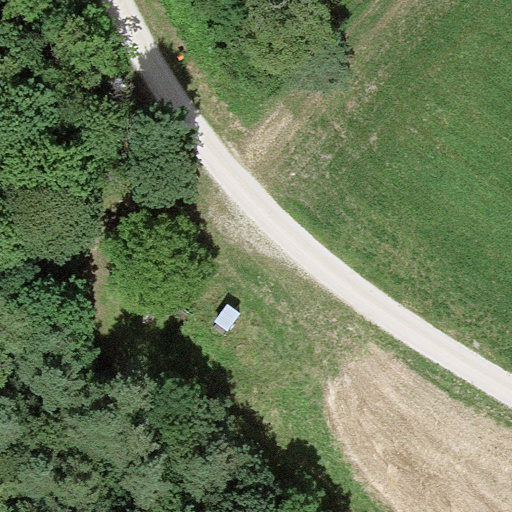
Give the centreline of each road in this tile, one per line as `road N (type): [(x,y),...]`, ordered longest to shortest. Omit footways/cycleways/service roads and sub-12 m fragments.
road 1 (track): [(336,275),(83,179),(0,105)]
road 2 (track): [(117,0),(144,61),(220,170),(336,275)]
road 3 (track): [(380,0),(220,170)]
road 4 (track): [(336,275),(511,383)]
